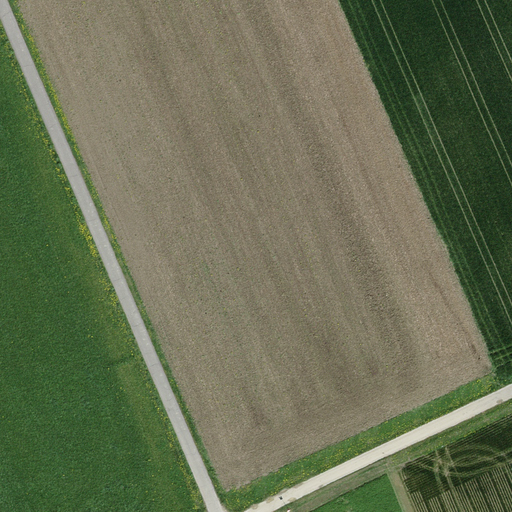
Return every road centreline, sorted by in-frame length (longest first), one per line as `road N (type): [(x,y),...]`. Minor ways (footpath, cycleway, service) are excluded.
road 1 (track): [(0,6),(210,511)]
road 2 (track): [(261,511),(511,392)]
